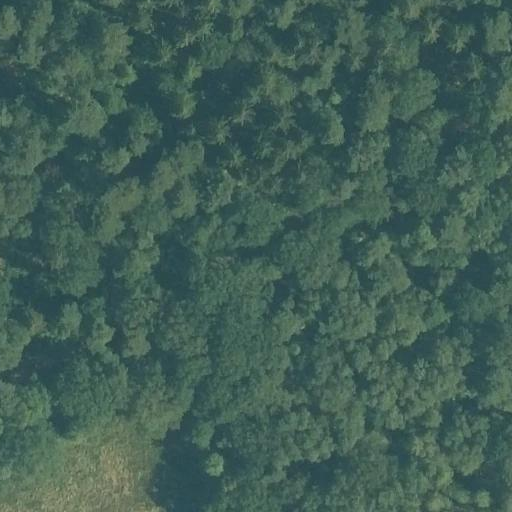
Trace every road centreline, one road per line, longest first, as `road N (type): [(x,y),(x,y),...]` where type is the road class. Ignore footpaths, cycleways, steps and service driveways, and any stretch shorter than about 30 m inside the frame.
road 1 (track): [(0,383),(141,317),(511,99)]
road 2 (track): [(154,343),(0,48)]
